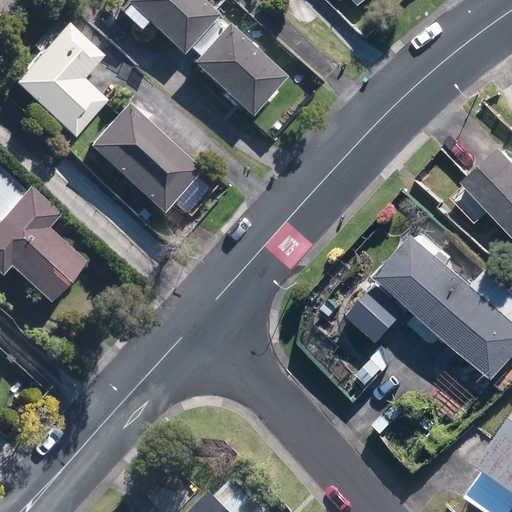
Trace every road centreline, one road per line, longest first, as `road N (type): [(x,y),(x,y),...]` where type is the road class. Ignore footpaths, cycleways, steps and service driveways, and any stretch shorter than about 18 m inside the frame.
road 1 (residential): [(511,10),(446,57),(376,123),(201,317)]
road 2 (residential): [(201,317),(24,511)]
road 3 (residential): [(373,511),(201,317)]
